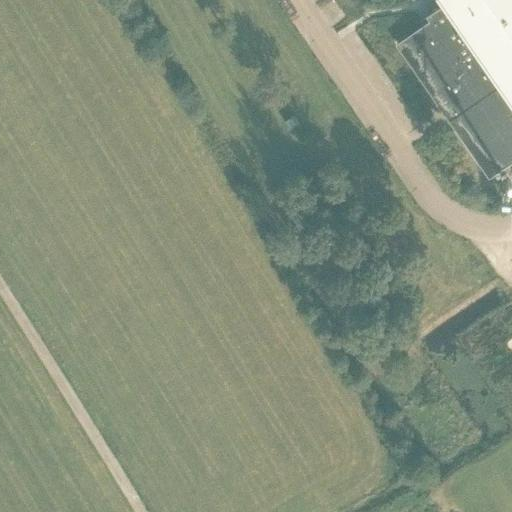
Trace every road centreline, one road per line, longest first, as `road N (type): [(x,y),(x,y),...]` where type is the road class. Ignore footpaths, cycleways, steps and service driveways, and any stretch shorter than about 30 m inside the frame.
road 1 (unclassified): [(448,230),(295,0)]
road 2 (track): [(0,293),(134,511)]
